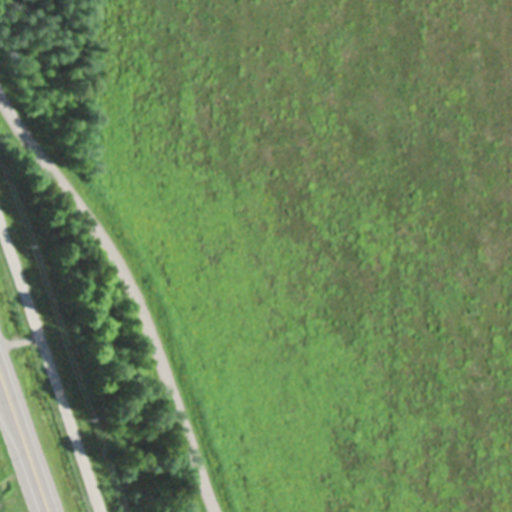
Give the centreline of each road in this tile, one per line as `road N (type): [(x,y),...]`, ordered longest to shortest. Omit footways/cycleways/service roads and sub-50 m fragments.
road 1 (residential): [(213,511),(125,270),(0,98)]
road 2 (primary): [(47,511),(0,373)]
